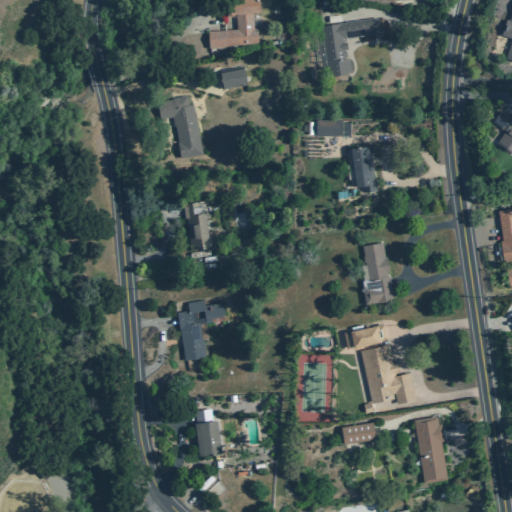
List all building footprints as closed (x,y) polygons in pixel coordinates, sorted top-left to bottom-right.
[(258,45),(256,28),(253,28),(252,13),(259,12),(258,0),(234,0),(236,29),(207,31),(208,49),(258,45)] [(511,60),(511,6),(508,20),(506,19),(501,35),(511,38),(504,58),(511,60)] [(342,38),(346,37),(346,38),(379,33),(377,17),(320,26),(328,76),(350,73),(347,58),(345,59),(345,57),(346,55),(345,51),(343,50),(346,49),(345,42),(342,42),(342,38)] [(219,73),(222,89),(246,84),(243,68),(219,73)] [(192,104),(188,105),(186,95),(156,101),(159,119),(171,116),(180,158),(202,154),(192,104)] [(511,120),(499,110),(491,122),(504,131),(497,141),(511,151),(511,121),(511,120)] [(341,120),(315,119),(315,136),(341,136),(341,120)] [(355,187),(359,186),(360,193),(376,191),(374,177),(373,177),(369,146),(350,148),(355,187)] [(188,250),(208,247),(204,214),(199,214),(197,203),(182,204),(188,250)] [(511,208),(497,211),(502,241),(499,241),(502,261),(511,260),(511,267),(505,268),(508,286),(510,286),(510,288),(511,287),(511,208)] [(361,246),(367,281),(374,280),(375,287),(362,289),(364,304),(375,303),(392,300),(388,276),(386,276),(386,273),(388,272),(386,257),(384,257),(381,243),(361,246)] [(186,303),(188,311),(176,312),(183,360),(204,357),(199,324),(211,322),(210,318),(223,316),(221,302),(204,305),(203,300),(186,303)] [(414,400),(408,372),(400,374),(397,361),(391,362),(383,324),(343,332),(346,348),(352,347),(353,350),(359,349),(370,403),(393,398),(392,394),(393,393),(396,404),(414,400)] [(362,404),(370,402),(372,411),(364,413),(362,404)] [(198,456),(220,452),(216,420),(212,421),(210,409),(194,411),(195,423),(193,423),(198,456)] [(436,416),(413,420),(422,483),(446,479),(440,441),(442,441),(440,424),(437,425),(436,416)] [(340,427),(342,444),(374,439),(372,422),(340,427)] [(44,481),(30,467),(39,457),(53,471),(44,481)]
